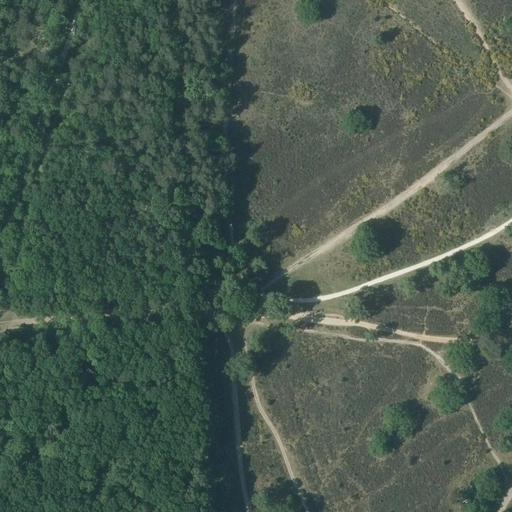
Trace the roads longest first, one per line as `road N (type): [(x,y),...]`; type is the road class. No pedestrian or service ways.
road 1 (unknown): [(0,325),(192,308),(511,344)]
road 2 (unknown): [(0,309),(95,0)]
road 3 (unknown): [(247,511),(233,341),(244,313)]
